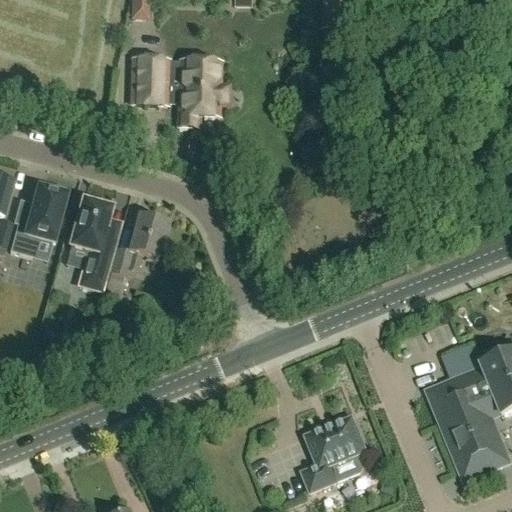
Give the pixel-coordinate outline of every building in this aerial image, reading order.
[(149,0),(132,0),(132,22),(149,23),(149,0)] [(239,0),(239,12),(259,12),(259,0),(239,0)] [(320,19),(319,32),(349,33),(349,21),(320,19)] [(131,109),(167,110),(167,106),(179,106),(178,131),(197,132),(197,120),(218,121),(219,110),(228,110),(228,90),(219,90),(220,68),(180,66),(179,79),(168,79),(168,66),(132,65),(131,109)] [(0,220),(3,221),(12,186),(0,182),(0,220)] [(39,193),(35,208),(29,230),(18,227),(10,256),(32,262),(37,242),(52,247),(65,200),(55,198),(56,194),(42,190),(41,194),(39,193)] [(105,295),(115,257),(123,226),(109,223),(111,213),(105,211),(106,207),(89,203),(89,207),(82,205),(70,251),(89,256),(80,289),(105,295)] [(111,277),(105,298),(116,300),(113,312),(121,314),(127,315),(131,300),(125,299),(121,298),(125,281),(127,274),(136,276),(141,259),(157,264),(167,229),(138,220),(128,255),(118,252),(112,273),(111,277)] [(13,227),(1,224),(0,227),(0,250),(6,252),(13,227)] [(473,375),(427,394),(430,403),(429,403),(459,475),(463,483),(507,465),(491,424),(500,420),(511,415),(511,356),(480,370),(481,372),(484,381),(477,384),(473,375)] [(302,476),(310,495),(335,485),(335,484),(358,474),(361,466),(358,458),(364,455),(350,422),(304,441),(316,470),(302,476)]
